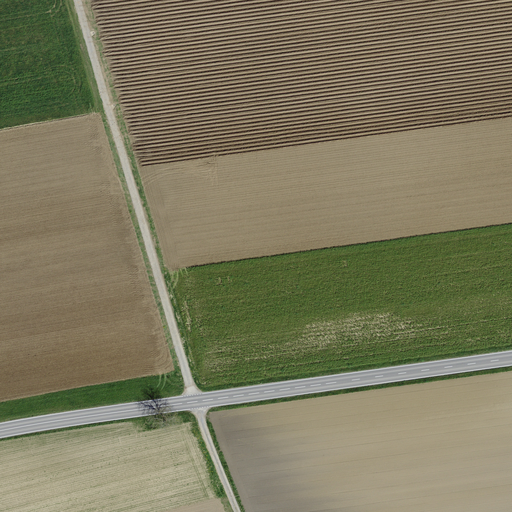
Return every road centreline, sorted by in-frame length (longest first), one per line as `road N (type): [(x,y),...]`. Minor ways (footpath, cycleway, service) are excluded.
road 1 (secondary): [(511,358),(0,430)]
road 2 (track): [(74,0),(195,401)]
